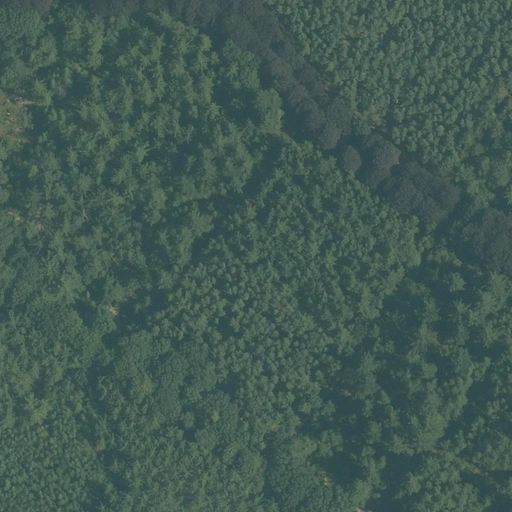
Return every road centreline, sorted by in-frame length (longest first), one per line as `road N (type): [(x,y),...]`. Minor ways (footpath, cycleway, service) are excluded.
road 1 (track): [(0,4),(163,4),(207,12),(253,42),(340,151),(455,231)]
road 2 (unclassified): [(305,511),(0,275)]
road 3 (track): [(287,511),(0,290)]
